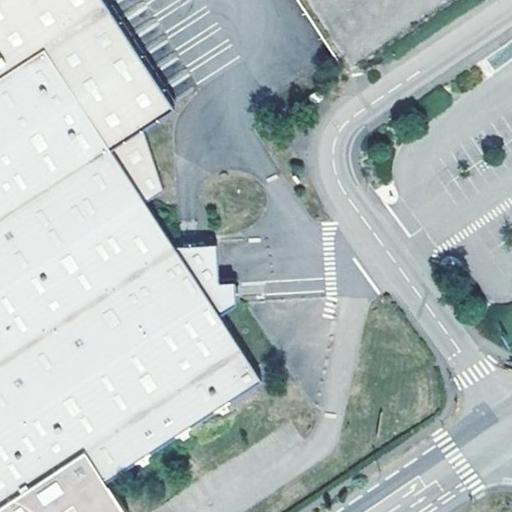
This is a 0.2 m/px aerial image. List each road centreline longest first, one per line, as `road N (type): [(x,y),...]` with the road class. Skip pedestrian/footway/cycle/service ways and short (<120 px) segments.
road 1 (residential): [(511,418),(368,227),(334,170),(333,145),(353,115),(511,8)]
road 2 (primary): [(511,418),(375,511)]
